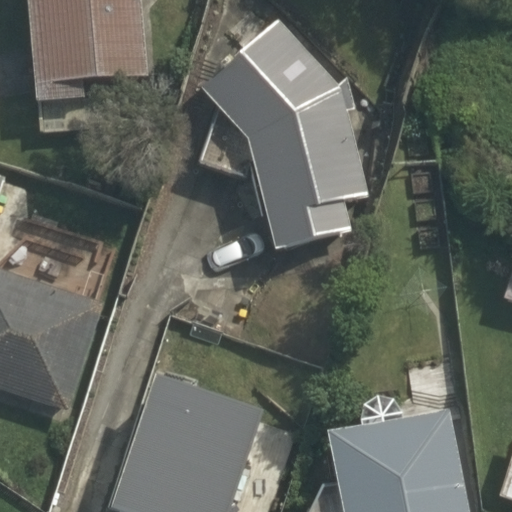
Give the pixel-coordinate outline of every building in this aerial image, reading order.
[(24,0),(32,93),(145,85),(139,0),(24,0)] [(366,203),(347,117),(352,116),(345,93),(337,95),(277,27),(270,33),(249,16),(220,43),(239,58),(201,98),(215,111),(204,171),(242,186),(249,184),(245,166),(252,165),(271,255),(347,238),(340,208),(366,203)] [(0,391),(68,413),(101,306),(0,275),(0,391)] [(468,511),(450,414),(328,437),(342,511),(468,511)] [(511,470),(502,504),(511,507),(511,470)]
